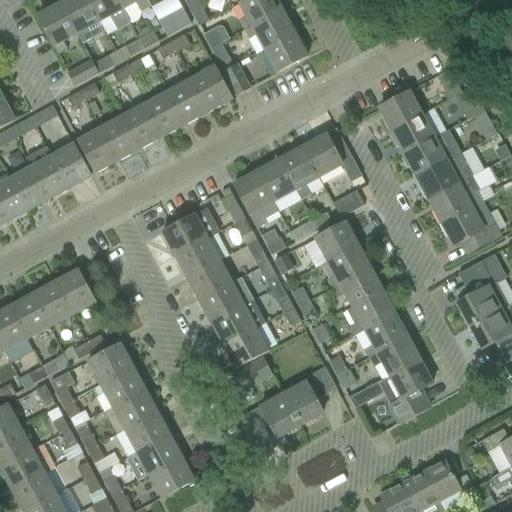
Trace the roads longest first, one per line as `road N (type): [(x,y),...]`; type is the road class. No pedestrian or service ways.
road 1 (residential): [(478,419),(423,314),(402,223),(330,95)]
road 2 (residential): [(239,495),(175,380),(165,309),(112,209)]
road 3 (residential): [(112,209),(330,95)]
road 4 (residential): [(478,419),(311,511)]
road 5 (residential): [(0,269),(112,209)]
